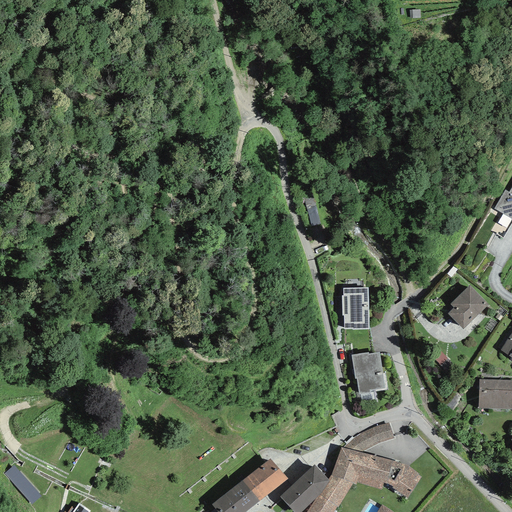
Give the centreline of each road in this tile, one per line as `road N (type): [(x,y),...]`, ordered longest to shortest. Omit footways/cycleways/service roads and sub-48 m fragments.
road 1 (track): [(180,331),(204,359),(234,356),(244,344),(253,286),(235,203),(239,140),(251,123)]
road 2 (track): [(412,300),(353,184),(348,126),(295,26)]
road 3 (track): [(180,331),(116,301),(82,314),(64,387),(3,418),(15,450)]
road 4 (track): [(511,149),(458,252),(435,277)]
road 5 (residential): [(510,511),(409,406)]
road 6 (track): [(212,0),(251,123)]
